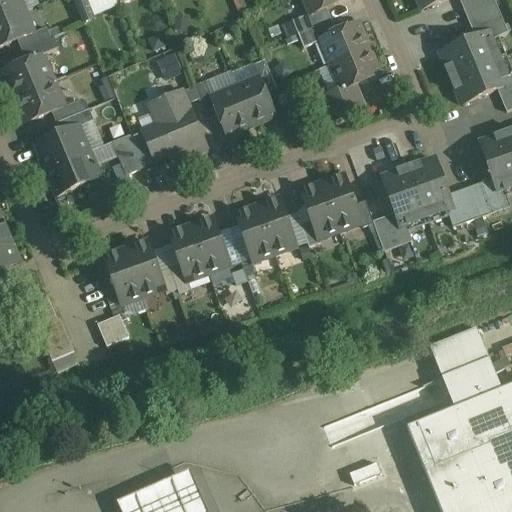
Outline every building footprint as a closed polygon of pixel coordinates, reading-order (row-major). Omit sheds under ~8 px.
[(0,0),(0,23),(24,13),(18,0),(0,0)] [(84,0),(72,0),(82,23),(93,18),(86,2),(84,0)] [(347,0),(302,0),(310,17),(310,18),(326,11),(348,2),(347,0)] [(416,0),(422,12),(449,0),(416,0)] [(493,0),(458,0),(467,19),(496,7),(493,0)] [(496,7),(467,19),(476,41),(490,35),(492,42),(508,35),(496,7)] [(326,11),(310,18),(310,17),(293,24),(298,37),(331,23),(326,11)] [(24,13),(0,23),(0,49),(17,42),(33,35),(24,13)] [(331,23),(298,37),(304,50),(321,43),(320,42),(336,35),(331,23)] [(336,35),(320,42),(321,43),(331,67),(369,52),(358,26),(336,35)] [(33,35),(17,42),(22,53),(51,41),(47,30),(33,35)] [(476,41),(440,56),(451,82),(500,61),(492,42),(490,35),(476,41)] [(51,41),(22,53),(27,64),(42,58),(56,52),(51,41)] [(369,52),(331,67),(341,92),(342,93),(355,88),(380,77),(369,52)] [(160,60),(164,79),(182,75),(178,56),(160,60)] [(27,64),(5,74),(15,99),(53,84),(42,58),(27,64)] [(500,61),(451,82),(461,107),(511,87),(509,81),(500,61)] [(277,92),(265,63),(254,67),(259,81),(266,97),(277,92)] [(511,79),(509,81),(511,87),(497,93),(506,115),(511,112),(511,79)] [(266,97),(259,81),(237,90),(253,128),(275,119),(266,97)] [(53,84),(15,99),(26,125),(52,115),(64,109),(53,84)] [(206,84),(194,89),(207,123),(219,118),(211,101),(212,100),(206,84)] [(355,88),(342,93),(341,92),(322,101),(332,125),(365,111),(365,110),(364,110),(355,88)] [(212,100),(211,101),(219,118),(227,139),(253,128),(237,90),(212,100)] [(183,94),(149,108),(158,128),(143,135),(156,164),(204,144),(183,94)] [(64,109),(52,115),(56,126),(86,114),(81,103),(64,109)] [(86,114),(56,126),(61,137),(79,129),(79,130),(94,123),(89,112),(86,114)] [(61,137),(35,148),(42,164),(44,163),(48,172),(90,155),(79,130),(79,129),(61,137)] [(156,164),(143,135),(132,139),(145,169),(156,164)] [(511,151),(506,135),(480,145),(493,181),(498,195),(504,193),(511,190),(511,151)] [(132,139),(131,138),(113,145),(127,178),(146,171),(145,169),(132,139)] [(90,155),(48,172),(52,182),(50,182),(57,199),(100,181),(95,169),(97,168),(96,166),(94,166),(90,155)] [(435,161),(409,171),(427,221),(447,214),(453,212),(448,197),(435,161)] [(427,221),(409,171),(382,180),(395,216),(400,230),(407,228),(427,221)] [(354,208),(344,178),(332,182),(333,184),(323,188),(340,235),(361,227),(354,208)] [(493,181),(470,189),(481,220),(510,209),(504,193),(498,195),(493,181)] [(323,188),(314,191),(313,189),(301,193),(319,242),(340,235),(323,188)] [(470,189),(448,197),(453,212),(447,214),(453,230),(481,220),(470,189)] [(279,201),(267,205),(268,207),(258,211),(275,258),(296,250),(279,201)] [(366,204),(354,208),(361,227),(362,230),(374,226),(373,224),(366,204)] [(275,258),(258,211),(249,214),(248,212),(236,216),(254,265),(275,258)] [(395,216),(373,224),(374,226),(384,255),(413,244),(407,228),(400,230),(395,216)] [(212,221),(201,225),(201,227),(192,230),(208,277),(230,270),(212,221)] [(208,277),(192,230),(182,234),(181,232),(170,236),(181,266),(187,285),(208,277)] [(7,236),(0,238),(0,272),(19,264),(7,236)] [(158,274),(147,244),(136,248),(136,250),(127,254),(144,301),(165,293),(158,274)] [(127,254),(117,257),(117,255),(105,259),(122,308),(144,301),(127,254)] [(187,285),(181,266),(169,270),(177,293),(179,297),(190,292),(187,285)] [(177,293),(169,270),(158,274),(165,293),(166,297),(177,293)] [(120,318),(98,327),(103,339),(125,329),(120,318)] [(60,322),(38,331),(43,342),(65,333),(60,322)] [(125,329),(103,339),(107,350),(129,340),(125,329)] [(65,333),(43,342),(48,353),(70,344),(65,333)] [(70,344),(48,353),(52,364),(74,355),(70,344)] [(455,408),(405,431),(430,484),(441,511),(511,511),(511,385),(505,389),(493,360),(445,379),(455,408)] [(271,500),(353,465),(336,424),(254,459),(271,500)] [(119,505),(121,511),(206,511),(190,474),(119,505)]
